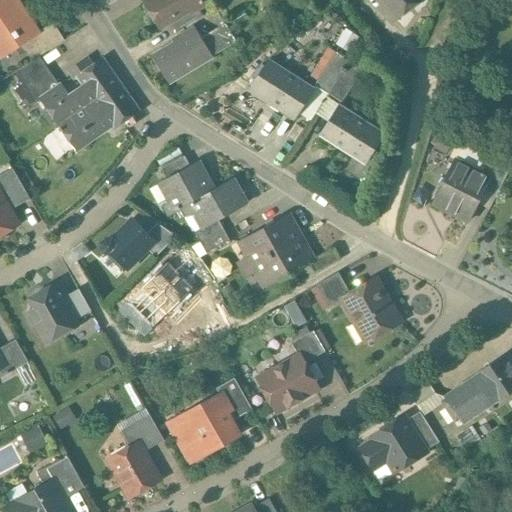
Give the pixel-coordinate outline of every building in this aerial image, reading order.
[(8,0),(0,5),(0,4),(0,48),(17,38),(22,45),(38,34),(38,33),(15,0),(8,0)] [(150,0),(146,2),(160,27),(170,21),(170,20),(195,4),(197,8),(205,3),(202,0),(150,0)] [(378,0),(396,20),(420,0),(378,0)] [(195,4),(170,20),(170,21),(177,32),(203,16),(197,8),(195,4)] [(53,23),(38,33),(38,34),(22,45),(33,62),(39,57),(65,41),(53,23)] [(180,37),(181,40),(153,57),(169,83),(236,42),(225,25),(201,39),(194,28),(180,37)] [(350,50),(358,35),(346,28),(337,43),(350,50)] [(363,70),(336,53),(315,85),(342,103),(363,70)] [(33,62),(14,74),(35,104),(60,87),(39,57),(33,62)] [(103,57),(92,65),(86,58),(67,72),(74,82),(77,79),(84,89),(70,99),(62,105),(61,102),(59,103),(57,100),(46,108),(59,126),(120,83),(103,57)] [(313,89),(269,60),(256,81),(265,87),(259,98),(293,120),(313,89)] [(120,83),(59,126),(60,129),(59,130),(60,132),(62,131),(76,151),(110,126),(113,131),(141,111),(120,83)] [(384,134),(340,106),(320,137),(344,152),(353,139),(372,151),(384,134)] [(511,165),(511,162),(492,152),(481,174),(490,179),(485,190),(496,196),(511,165)] [(184,156),(162,169),(167,179),(190,167),(184,156)] [(481,174),(455,160),(433,203),(469,222),(485,190),(490,179),(481,174)] [(167,179),(160,183),(171,202),(164,206),(169,215),(183,208),(213,191),(197,163),(190,167),(167,179)] [(0,175),(0,190),(10,209),(29,199),(12,168),(0,175)] [(213,191),(183,208),(188,217),(195,213),(203,228),(218,220),(245,205),(232,181),(213,191)] [(0,236),(19,225),(10,209),(0,190),(0,236)] [(288,215),(239,242),(248,257),(252,265),(301,238),(288,215)] [(132,220),(111,240),(106,240),(102,244),(102,249),(106,253),(111,253),(113,254),(110,257),(123,271),(126,268),(127,269),(147,250),(154,243),(146,234),(132,220)] [(218,220),(203,228),(195,233),(201,243),(224,230),(218,220)] [(176,237),(157,224),(146,234),(154,243),(147,250),(156,258),(176,237)] [(224,230),(201,243),(206,254),(229,241),(224,230)] [(301,238),(252,265),(265,288),(308,264),(314,261),(314,260),(301,238)] [(334,249),(314,260),(314,261),(308,264),(314,274),(341,260),(334,249)] [(248,257),(239,262),(243,270),(252,265),(248,257)] [(168,263),(128,303),(145,321),(152,328),(167,314),(193,289),(168,263)] [(338,273),(316,286),(329,308),(346,298),(346,296),(350,294),(338,273)] [(350,294),(346,296),(346,298),(352,308),(351,315),(356,324),(362,326),(370,339),(365,341),(366,342),(397,324),(399,320),(389,303),(385,302),(379,291),(380,287),(376,280),(350,294)] [(35,308),(28,312),(26,317),(31,326),(37,328),(45,343),(65,332),(61,324),(72,318),(73,318),(63,300),(67,297),(67,296),(59,284),(45,292),(44,290),(42,291),(43,293),(32,299),(31,297),(29,298),(35,308)] [(91,312),(79,289),(67,296),(67,297),(63,300),(73,318),(72,318),(77,320),(91,312)] [(295,300),(286,305),(296,325),(305,320),(295,300)] [(145,321),(128,303),(122,308),(140,326),(145,321)] [(313,331),(292,344),(299,357),(300,356),(304,364),(325,352),(313,331)] [(15,340),(0,349),(0,361),(1,364),(0,365),(0,376),(1,378),(28,363),(15,340)] [(477,377),(446,398),(450,404),(447,406),(451,412),(458,407),(465,416),(491,398),(495,404),(511,392),(511,367),(504,355),(475,375),(477,377)] [(299,357),(258,380),(276,412),(287,406),(288,407),(303,399),(302,397),(318,388),(304,364),(300,356),(299,357)] [(252,410),(234,379),(216,389),(220,395),(222,394),(231,411),(226,413),(231,422),(252,410)] [(428,383),(411,394),(419,406),(436,395),(428,383)] [(220,395),(168,424),(185,455),(203,444),(208,453),(239,436),(231,422),(226,413),(231,411),(222,394),(220,395)] [(419,406),(411,394),(397,404),(405,416),(409,412),(410,413),(419,406)] [(439,443),(420,412),(407,421),(425,451),(439,443)] [(149,415),(120,431),(130,448),(138,444),(143,453),(164,441),(149,415)] [(404,417),(372,437),(374,441),(361,449),(373,470),(387,461),(394,473),(426,453),(425,451),(407,421),(404,417)] [(472,427),(457,436),(465,449),(480,440),(472,427)] [(499,429),(481,441),(487,450),(505,439),(499,429)] [(130,448),(109,460),(130,497),(159,481),(143,453),(138,444),(130,448)] [(67,456),(37,473),(45,487),(54,482),(59,492),(80,480),(67,456)] [(45,487),(10,506),(13,511),(70,511),(59,492),(54,482),(45,487)] [(276,511),(269,499),(253,507),(255,511),(276,511)]
